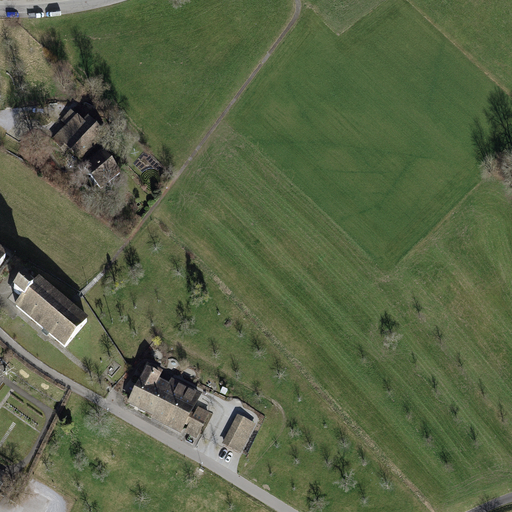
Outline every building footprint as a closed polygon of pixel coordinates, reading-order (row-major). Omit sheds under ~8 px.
[(78,114),(52,143),(80,167),(106,138),(78,114)] [(100,155),(81,170),(100,193),(119,178),(100,155)] [(0,265),(9,252),(0,246),(0,265)] [(29,280),(26,284),(31,287),(36,282),(31,279),(29,280)] [(88,323),(69,307),(38,280),(36,282),(34,284),(31,287),(26,284),(23,281),(19,286),(14,292),(22,299),(15,307),(45,334),(65,350),(88,323)] [(162,375),(146,367),(127,404),(152,417),(150,419),(181,435),(186,425),(193,413),(202,394),(172,378),(169,383),(160,378),(162,375)] [(195,414),(193,413),(186,425),(188,426),(184,433),(196,440),(211,413),(198,407),(195,414)] [(256,425),(237,416),(223,445),(241,454),(256,425)]
